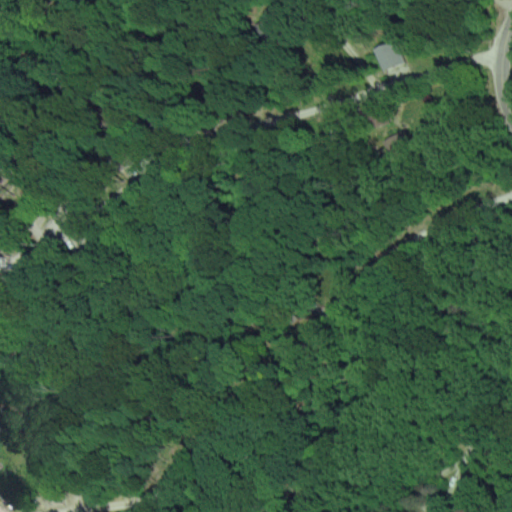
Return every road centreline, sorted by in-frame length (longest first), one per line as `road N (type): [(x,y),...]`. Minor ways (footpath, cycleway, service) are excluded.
road 1 (residential): [(504,61),(451,68),(217,134),(60,231),(11,292)]
road 2 (residential): [(159,511),(159,499),(257,388),(384,262),(511,194)]
